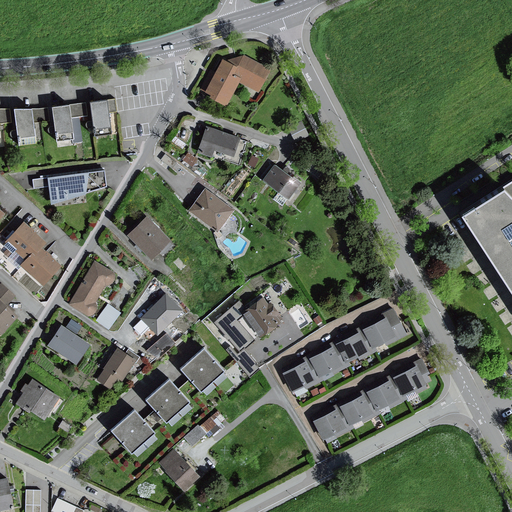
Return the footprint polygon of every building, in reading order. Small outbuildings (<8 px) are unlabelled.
[(219,59),(200,93),(223,107),(238,84),(257,94),(268,71),(242,57),(219,59)] [(28,110),(0,109),(0,125),(10,125),(12,146),(33,143),(31,123),(47,121),(50,142),(71,140),(69,119),(86,117),(89,138),(109,136),(107,114),(114,113),(112,99),(28,110)] [(308,137),(301,122),(287,128),(294,144),(308,137)] [(244,136),(210,125),(201,151),(235,162),(244,136)] [(304,183),(279,163),(267,179),(292,198),(304,183)] [(107,170),(37,177),(38,189),(50,187),(52,202),(56,202),(56,207),(91,203),(90,192),(109,185),(107,170)] [(511,180),(458,214),(500,278),(511,297),(511,180)] [(236,209),(208,187),(191,209),(219,231),(236,209)] [(177,238),(141,201),(125,216),(135,227),(132,230),(158,257),(177,238)] [(41,241),(19,221),(0,241),(20,259),(15,265),(39,286),(58,266),(37,246),(41,241)] [(222,285),(186,248),(170,263),(181,274),(177,277),(203,304),(222,285)] [(117,275),(95,262),(70,304),(91,317),(99,304),(95,302),(107,282),(111,285),(117,275)] [(13,297),(0,284),(0,331),(14,317),(4,307),(13,297)] [(134,328),(140,334),(149,325),(157,334),(182,310),(167,294),(149,311),(141,318),(143,319),(134,328)] [(263,300),(244,313),(260,336),(270,329),(279,323),(275,317),(277,315),(278,314),(270,303),(267,305),(263,300)] [(246,310),(240,302),(216,322),(228,336),(240,350),(253,339),(236,319),(246,310)] [(120,314),(107,304),(95,321),(108,330),(120,314)] [(303,360),(281,372),(294,397),(323,383),(320,376),(327,373),(329,377),(348,367),(345,361),(354,357),(356,362),(376,352),(373,347),(382,342),(383,345),(405,334),(391,307),(377,314),(378,317),(355,329),(356,330),(330,343),(330,344),(303,358),(303,360)] [(88,345),(62,327),(49,345),(59,352),(75,363),(88,345)] [(231,347),(227,350),(250,376),(259,367),(244,350),(238,355),(231,347)] [(135,361),(118,348),(111,358),(103,368),(106,370),(99,380),(110,388),(118,377),(122,379),(135,361)] [(134,410),(110,431),(132,456),(156,434),(153,431),(164,422),(166,425),(190,404),(186,399),(197,388),(202,394),(225,374),(204,349),(181,369),(193,382),(181,393),(169,379),(145,400),(156,413),(145,423),(134,410)] [(332,408),(310,419),(323,445),(352,430),(349,424),(356,420),(358,425),(377,414),(374,409),(383,405),(385,410),(404,400),(402,395),(411,390),(412,393),(424,387),(422,383),(428,380),(425,375),(429,373),(419,355),(406,362),(407,364),(384,376),(385,378),(359,391),(359,392),(332,406),(332,408)] [(59,397),(33,381),(30,386),(27,383),(23,389),(22,391),(25,393),(18,404),(45,421),(59,397)] [(217,411),(183,440),(190,448),(223,419),(217,411)] [(71,427),(61,420),(56,427),(66,435),(71,427)] [(199,477),(176,452),(163,463),(167,468),(164,471),(182,492),(199,477)] [(38,511),(39,491),(24,491),(24,511),(38,511)] [(56,511),(82,511),(84,510),(59,499),(53,510),(56,511)]
